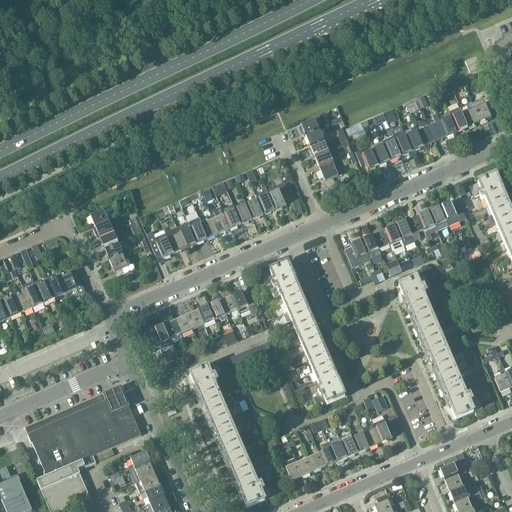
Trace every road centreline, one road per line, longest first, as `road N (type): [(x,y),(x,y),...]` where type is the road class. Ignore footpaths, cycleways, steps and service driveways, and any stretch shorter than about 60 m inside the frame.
road 1 (secondary): [(0,180),(370,0)]
road 2 (secondary): [(310,0),(0,155)]
road 3 (residential): [(320,226),(511,144)]
road 4 (residential): [(109,315),(291,237)]
road 5 (residential): [(109,315),(67,228),(0,250)]
road 6 (residential): [(0,418),(129,363)]
road 7 (residential): [(208,511),(219,496),(174,398)]
